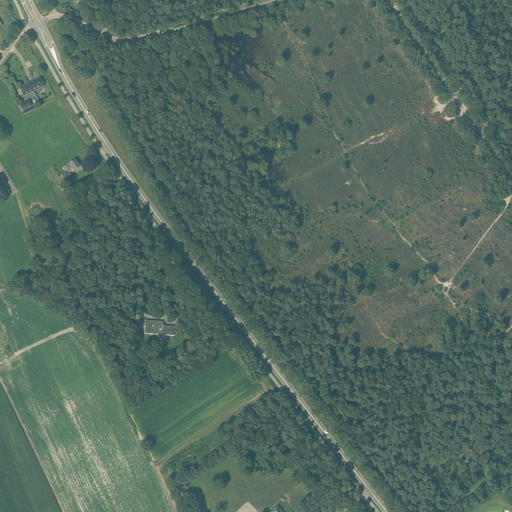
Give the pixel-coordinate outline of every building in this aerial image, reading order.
[(40,78),(30,83),(34,91),(44,86),(40,78)] [(34,91),(30,83),(19,88),(24,96),(34,91)] [(20,105),(22,110),(31,106),(28,100),(20,105)] [(75,160),(71,163),(66,166),(69,170),(72,167),(74,171),(80,166),(75,160)] [(63,178),(62,179),(65,182),(72,177),(69,173),(68,175),(63,178)] [(182,318),(182,314),(177,314),(177,324),(184,325),(185,318),(182,318)] [(146,320),(145,325),(145,334),(174,336),(174,332),(175,327),(163,326),(163,325),(163,322),(146,320)]
